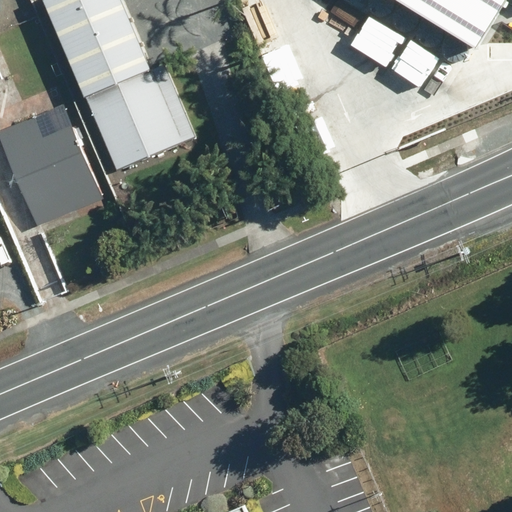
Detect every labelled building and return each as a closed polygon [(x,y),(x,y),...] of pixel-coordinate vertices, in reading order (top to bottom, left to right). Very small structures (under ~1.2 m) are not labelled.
[(57,0),(52,2),(121,167),(197,135),(168,65),(158,69),(129,0),(57,0)] [(315,0),(257,0),(267,21),(315,0)] [(511,0),(417,0),(491,45),(511,9),(511,0)] [(316,48),(298,12),(258,31),(294,103),(320,91),(312,74),(334,64),(324,44),(316,48)] [(65,104),(0,130),(0,134),(38,225),(104,198),(65,104)]
